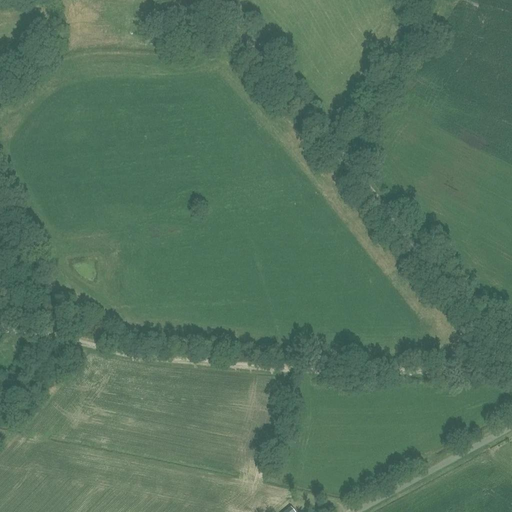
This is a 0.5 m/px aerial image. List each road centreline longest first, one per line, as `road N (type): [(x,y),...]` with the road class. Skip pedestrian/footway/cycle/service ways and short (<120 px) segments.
road 1 (unclassified): [(511,357),(224,0)]
road 2 (unclassified): [(358,511),(511,427)]
